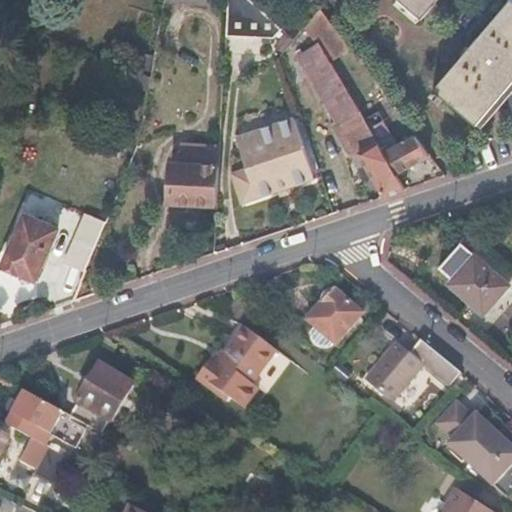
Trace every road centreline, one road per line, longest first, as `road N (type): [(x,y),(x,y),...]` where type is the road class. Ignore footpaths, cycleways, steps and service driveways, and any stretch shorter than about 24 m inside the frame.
road 1 (residential): [(343,234),(0,354)]
road 2 (residential): [(343,234),(355,254),(511,394)]
road 3 (residential): [(511,176),(343,234)]
